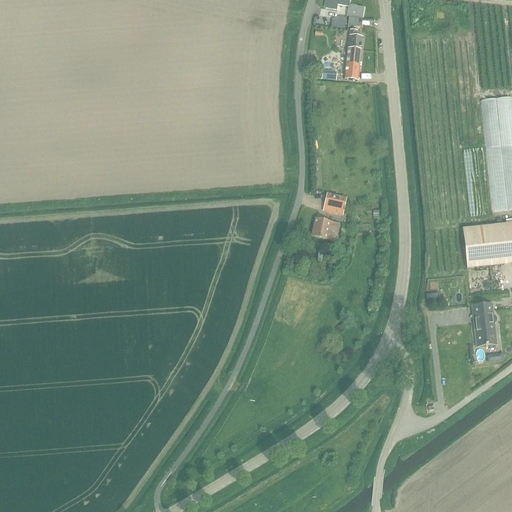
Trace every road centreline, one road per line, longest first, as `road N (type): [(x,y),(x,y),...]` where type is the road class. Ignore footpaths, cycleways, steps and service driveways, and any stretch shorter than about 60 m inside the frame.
road 1 (tertiary): [(394,328),(407,213),(387,0)]
road 2 (tertiary): [(174,511),(298,439),(355,391),(394,328)]
road 3 (tertiary): [(374,511),(380,468),(410,391),(407,349),(394,328)]
